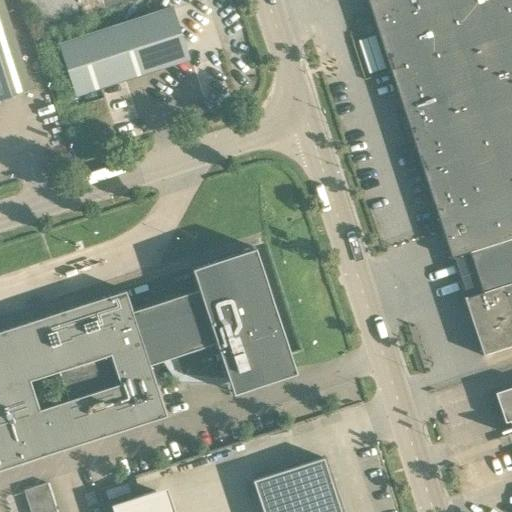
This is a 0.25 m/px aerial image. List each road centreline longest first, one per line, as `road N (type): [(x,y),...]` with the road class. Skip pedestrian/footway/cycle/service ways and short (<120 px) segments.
road 1 (tertiary): [(434,511),(306,118)]
road 2 (unknown): [(0,487),(384,359)]
road 3 (unclassified): [(0,219),(306,118)]
road 4 (tertiary): [(306,118),(267,0)]
